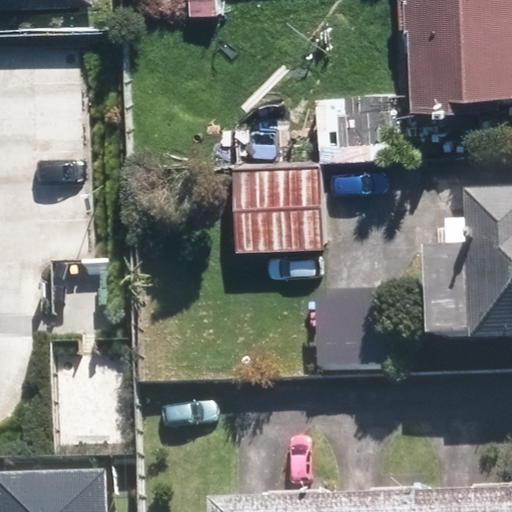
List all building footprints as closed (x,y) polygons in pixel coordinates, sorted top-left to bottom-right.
[(0,0),(0,10),(104,8),(104,0),(0,0)] [(194,0),(194,12),(223,11),(222,0),(194,0)] [(511,0),(415,0),(419,109),(508,106),(508,94),(511,94),(511,0)] [(399,150),(396,86),(323,88),(325,153),(399,150)] [(326,162),(243,163),(245,246),(328,245),(326,162)] [(511,190),(465,192),(467,238),(423,240),(425,332),(469,330),(469,338),(511,337),(511,190)] [(0,260),(0,294),(18,295),(18,307),(68,307),(69,261),(0,260)] [(400,369),(396,292),(324,295),(326,372),(400,369)] [(104,511),(104,474),(0,475),(0,511),(104,511)] [(227,511),(511,511),(511,482),(226,492),(227,511)]
